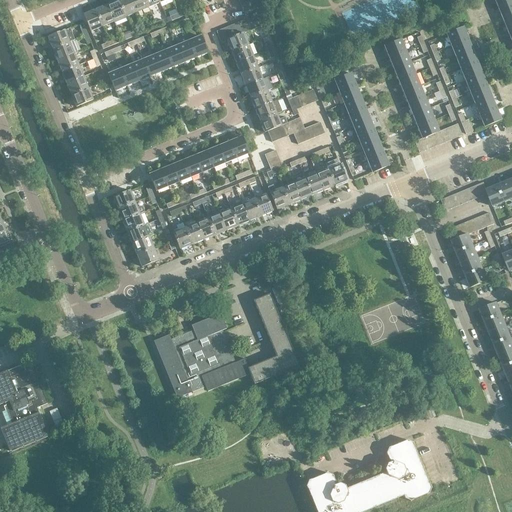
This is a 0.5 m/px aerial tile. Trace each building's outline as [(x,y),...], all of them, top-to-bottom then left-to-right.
[(136,13),(131,0),(120,0),(118,1),(125,18),(136,13)] [(148,9),(144,0),(131,0),(136,13),(148,9)] [(159,4),(157,0),(144,0),(148,9),(159,4)] [(511,0),(499,0),(496,1),(501,13),(511,8),(511,0)] [(125,18),(118,1),(107,6),(114,23),(125,18)] [(252,2),(240,6),(242,12),(254,7),(252,2)] [(114,23),(107,6),(95,11),(102,27),(114,23)] [(254,7),(242,12),(244,17),(256,12),(254,7)] [(511,8),(501,13),(506,25),(511,22),(511,8)] [(102,27),(95,11),(83,15),(90,32),(102,27)] [(256,12),(244,17),(242,21),(246,33),(258,28),(262,27),(256,12)] [(242,21),(236,24),(241,35),(243,34),(246,33),(242,21)] [(84,37),(88,36),(83,24),(79,25),(84,37)] [(241,35),(236,24),(231,26),(236,37),(241,35)] [(231,26),(226,28),(231,39),(236,37),(231,26)] [(226,28),(221,30),(226,41),(227,41),(231,39),(226,28)] [(463,28),(446,35),(451,47),(467,40),(463,28)] [(70,29),(47,39),(52,50),(69,44),(68,43),(75,40),(70,29)] [(221,30),(216,32),(220,43),(226,41),(221,30)] [(133,37),(132,34),(120,39),(121,43),(133,37)] [(227,41),(231,53),(248,46),(243,34),(241,35),(236,37),(231,39),(227,41)] [(200,37),(188,42),(195,59),(207,54),(200,37)] [(401,40),(384,47),(389,59),(406,52),(401,40)] [(467,40),(451,47),(455,58),(472,51),(467,40)] [(123,46),(125,50),(136,45),(135,41),(123,46)] [(78,53),(73,42),(69,44),(52,50),(57,62),(73,55),(78,53)] [(188,42),(177,47),(184,63),(195,59),(188,42)] [(112,50),(113,55),(125,50),(123,46),(112,50)] [(248,46),(231,53),(236,64),(253,57),(248,46)] [(177,47),(166,51),(172,68),(184,63),(177,47)] [(166,51),(154,56),(161,73),(172,68),(166,51)] [(472,51),(455,58),(460,70),(477,63),(472,51)] [(406,52),(389,59),(394,70),(410,63),(406,52)] [(73,55),(57,62),(61,73),(78,66),(73,55)] [(154,56),(143,61),(149,77),(161,73),(154,56)] [(429,69),(434,67),(429,56),(424,57),(429,69)] [(253,57),(236,64),(241,75),(258,69),(253,57)] [(143,61),(131,65),(138,82),(149,77),(143,61)] [(410,63),(394,70),(398,82),(401,80),(415,75),(410,63)] [(477,63),(460,70),(465,81),(482,74),(477,63)] [(131,65),(120,70),(127,87),(138,82),(131,65)] [(78,66),(61,73),(66,85),(76,80),(83,78),(78,66)] [(258,69),(241,75),(246,87),(262,80),(258,69)] [(120,70),(108,75),(115,92),(127,87),(120,70)] [(285,80),(281,72),(277,74),(281,85),(286,84),(285,80)] [(350,74),(334,81),(338,92),(355,86),(350,74)] [(482,74),(465,81),(469,93),(486,86),(482,74)] [(415,75),(401,80),(398,82),(403,93),(420,86),(415,75)] [(83,78),(76,80),(66,85),(71,96),(87,89),(83,78)] [(268,78),(262,80),(246,87),(250,98),(267,91),(273,89),(268,78)] [(290,95),(286,84),(281,85),(286,97),(290,95)] [(355,86),(338,92),(343,104),(360,97),(355,86)] [(420,86),(403,93),(408,105),(425,98),(420,86)] [(486,86),(469,93),(474,104),(491,97),(486,86)] [(87,89),(71,96),(76,108),(92,101),(87,89)] [(267,91),(250,98),(255,110),(272,103),(267,91)] [(313,91),(308,93),(312,105),(318,102),(313,91)] [(308,93),(302,96),(307,107),(312,105),(308,93)] [(297,98),(292,100),(290,95),(286,97),(291,108),(295,107),(297,111),(302,109),(297,98)] [(302,96),(297,98),(302,109),(307,107),(302,96)] [(360,97),(343,104),(348,115),(365,109),(360,97)] [(491,97),(474,104),(479,116),(496,109),(491,97)] [(425,98),(408,105),(413,116),(429,109),(425,98)] [(277,100),(272,103),(255,110),(260,121),(276,114),(282,112),(277,100)] [(299,119),(297,111),(295,107),(291,108),(296,120),(299,119)] [(365,109),(348,115),(353,127),(369,120),(365,109)] [(429,109),(413,116),(417,127),(434,121),(429,109)] [(496,109),(479,116),(484,127),(501,121),(496,109)] [(276,114),(260,121),(265,133),(268,132),(273,130),(278,128),(283,125),(287,124),(285,119),(279,121),(276,114)] [(296,120),(288,123),(291,129),(302,124),(299,119),(296,120)] [(369,120),(353,127),(357,138),(374,132),(369,120)] [(434,121),(417,127),(422,139),(425,138),(431,136),(436,134),(439,132),(434,121)] [(468,121),(465,122),(461,124),(466,135),(473,132),(468,121)] [(287,124),(283,125),(288,137),(293,135),(291,129),(288,123),(287,124)] [(320,123),(314,125),(319,137),(324,135),(320,123)] [(302,124),(291,129),(293,135),(304,130),(302,124)] [(283,125),(278,128),(282,139),(288,137),(283,125)] [(319,137),(314,125),(309,128),(314,139),(319,137)] [(457,125),(452,127),(456,138),(462,136),(457,125)] [(452,127),(446,129),(451,141),(456,138),(452,127)] [(282,139),(278,128),(273,130),(277,141),(282,139)] [(314,139),(309,128),(304,130),(306,136),(308,141),(314,139)] [(446,129),(441,131),(446,143),(451,141),(446,129)] [(277,141),(273,130),(268,132),(272,143),(277,141)] [(304,130),(293,135),(295,140),(306,136),(304,130)] [(439,132),(436,134),(441,145),(446,143),(441,131),(439,132)] [(374,132),(357,138),(362,150),(379,143),(374,132)] [(436,134),(431,136),(435,147),(441,145),(436,134)] [(306,136),(295,140),(298,146),(308,141),(306,136)] [(431,136),(425,138),(430,149),(435,147),(431,136)] [(241,138),(230,143),(237,159),(248,155),(241,138)] [(422,139),(420,140),(425,151),(430,149),(425,138),(422,139)] [(420,140),(415,142),(420,154),(425,151),(420,140)] [(237,159),(230,143),(218,147),(225,164),(237,159)] [(379,143),(362,150),(367,162),(384,155),(379,143)] [(225,164),(218,147),(207,152),(214,169),(225,164)] [(264,155),(266,161),(278,156),(276,151),(264,155)] [(214,169),(207,152),(195,157),(202,174),(214,169)] [(384,155),(367,162),(372,173),(389,166),(384,155)] [(278,156),(266,161),(269,166),(280,162),(278,156)] [(202,174),(195,157),(184,161),(191,178),(202,174)] [(191,178),(184,161),(172,166),(179,183),(191,178)] [(280,162),(269,166),(271,171),(274,170),(282,167),(280,162)] [(340,165),(328,170),(335,187),(346,182),(340,165)] [(179,183),(172,166),(161,171),(168,188),(179,183)] [(328,170),(316,175),(323,192),(335,187),(328,170)] [(168,188),(161,171),(149,176),(156,193),(168,188)] [(316,175),(305,179),(312,196),(323,192),(316,175)] [(305,179),(299,182),(296,176),(291,178),(300,201),(312,196),(305,179)] [(286,180),(288,186),(282,189),(289,206),(300,201),(291,178),(286,180)] [(511,187),(509,181),(498,186),(505,203),(511,199),(511,187)] [(483,184),(478,186),(483,197),(488,195),(486,191),(483,184)] [(282,189),(275,192),(273,186),(268,188),(270,194),(277,210),(289,206),(282,189)] [(478,186),(473,188),(477,199),(483,197),(478,186)] [(498,186),(486,191),(488,195),(493,208),(505,203),(498,186)] [(473,188),(468,190),(472,202),(477,199),(473,188)] [(468,190),(462,192),(467,204),(472,202),(468,190)] [(113,199),(118,211),(134,204),(130,192),(113,199)] [(462,192),(457,194),(462,206),(467,204),(462,192)] [(457,194),(452,197),(456,208),(462,206),(457,194)] [(265,196),(254,201),(260,217),(272,212),(265,196)] [(452,197),(447,199),(451,210),(456,208),(452,197)] [(447,199),(441,201),(446,212),(451,210),(447,199)] [(254,201),(242,205),(249,222),(260,217),(254,201)] [(134,204),(118,211),(123,222),(139,215),(134,204)] [(242,205),(231,210),(237,227),(249,222),(242,205)] [(231,210),(219,215),(226,231),(237,227),(231,210)] [(490,213),(485,216),(489,226),(494,224),(490,213)] [(139,215),(123,222),(127,234),(144,227),(139,215)] [(219,215),(208,219),(214,236),(226,231),(219,215)] [(489,226),(485,216),(479,218),(484,228),(489,226)] [(479,218),(474,220),(478,231),(484,228),(479,218)] [(208,219),(196,224),(203,241),(214,236),(208,219)] [(474,220),(469,222),(473,233),(478,231),(474,220)] [(0,248),(10,244),(1,221),(0,221),(0,248)] [(469,222),(463,224),(468,235),(469,235),(473,233),(469,222)] [(196,224),(185,229),(191,245),(203,241),(196,224)] [(463,224),(458,227),(462,237),(468,235),(463,224)] [(144,227),(127,234),(132,245),(149,238),(144,227)] [(453,229),(457,239),(462,237),(458,227),(453,229)] [(185,229),(178,231),(173,233),(179,250),(191,245),(185,229)] [(462,237),(457,239),(452,242),(456,253),(474,246),(469,235),(468,235),(462,237)] [(149,238),(132,245),(137,257),(153,250),(149,238)] [(474,246),(456,253),(461,265),(478,258),(474,246)] [(153,250),(137,257),(142,268),(158,262),(153,250)] [(511,251),(503,255),(510,272),(511,271),(511,251)] [(478,258),(461,265),(466,276),(483,269),(478,258)] [(374,262),(363,266),(374,292),(385,287),(374,262)] [(483,269),(466,276),(471,288),(488,281),(483,269)] [(277,354),(249,365),(255,380),(298,363),(270,292),(255,298),(277,354)] [(496,303),(479,310),(484,322),(501,315),(496,303)] [(386,320),(397,315),(392,304),(382,309),(386,320)] [(221,331),(226,329),(219,314),(191,326),(193,331),(184,334),(170,340),(168,336),(153,343),(177,399),(205,388),(207,393),(250,374),(244,359),(235,363),(221,331)] [(501,315),(484,322),(489,334),(505,327),(501,315)] [(505,327),(489,334),(493,345),(510,338),(505,327)] [(511,342),(510,338),(493,345),(498,356),(511,350),(511,342)] [(511,350),(498,356),(503,368),(511,364),(511,350)] [(511,364),(503,368),(507,379),(511,377),(511,364)] [(47,436),(41,423),(36,409),(47,405),(32,369),(9,378),(7,372),(0,374),(0,405),(4,404),(12,424),(0,429),(0,430),(9,452),(47,436)] [(65,428),(57,409),(49,412),(57,431),(65,428)] [(429,494),(432,488),(413,443),(407,440),(388,448),(386,454),(390,463),(387,464),(385,470),(386,473),(346,489),(345,486),(339,484),(336,485),(332,475),(327,473),(308,481),(306,487),(316,511),(367,511),(404,497),(405,499),(411,502),(429,494)]
